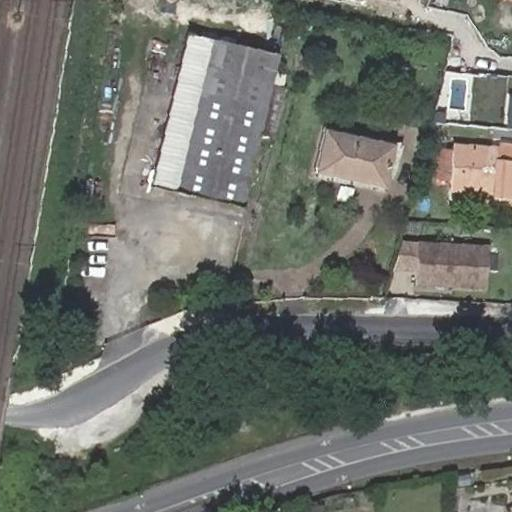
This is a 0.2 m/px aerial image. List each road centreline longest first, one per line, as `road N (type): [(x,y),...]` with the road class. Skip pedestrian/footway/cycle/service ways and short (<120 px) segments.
road 1 (residential): [(511,322),(241,327),(169,347),(65,402),(24,409)]
road 2 (tertiary): [(184,511),(357,455),(511,425)]
